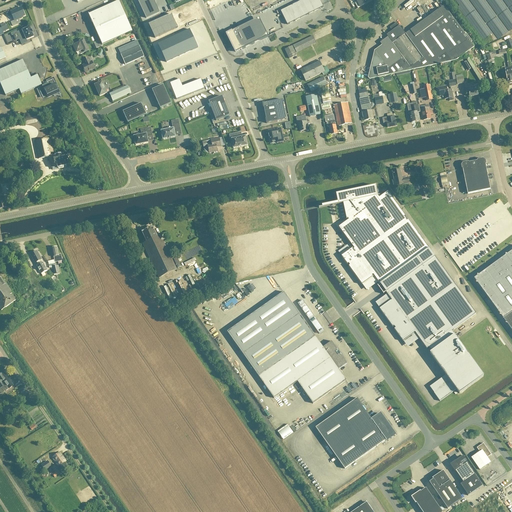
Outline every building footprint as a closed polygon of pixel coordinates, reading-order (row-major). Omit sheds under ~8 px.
[(141,0),(138,2),(146,19),(159,13),(153,0),(141,0)] [(319,0),(303,0),(280,12),(287,25),(323,7),(319,0)] [(374,51),(367,78),(369,80),(371,79),(374,78),(412,70),(441,64),(448,62),(456,61),(474,47),(471,43),(472,42),(466,34),(465,35),(444,6),(428,18),(412,29),(405,34),(399,26),(386,35),(388,37),(380,43),(381,46),(374,51)] [(14,11),(11,13),(10,12),(7,14),(9,18),(12,16),(14,21),(11,23),(12,27),(20,23),(19,20),(21,18),(21,17),(25,16),(21,8),(17,10),(17,9),(14,11)] [(121,8),(91,21),(102,46),(102,45),(132,32),(121,8)] [(177,29),(171,15),(148,25),(154,39),(177,29)] [(254,20),(226,34),(232,47),(235,53),(237,52),(240,51),(239,51),(241,50),(241,51),(242,51),(241,50),(263,39),(254,20)] [(0,31),(0,37),(5,35),(4,32),(9,29),(6,23),(0,25),(0,31),(0,32),(0,31)] [(31,31),(29,28),(22,31),(17,33),(16,32),(22,45),(28,43),(27,40),(34,37),(32,34),(31,31)] [(166,63),(198,48),(189,30),(158,45),(166,63)] [(313,37),(293,46),(296,53),(316,44),(313,37)] [(73,46),(76,53),(79,52),(80,55),(79,55),(89,51),(88,51),(83,40),(79,42),(80,43),(73,46)] [(296,55),(292,46),(284,50),(289,59),(296,55)] [(139,47),(120,55),(125,65),(144,57),(139,47)] [(90,62),(88,58),(83,60),(84,63),(85,63),(85,65),(82,66),(85,73),(95,69),(92,62),(90,62)] [(275,59),(265,66),(283,90),(292,83),(275,59)] [(31,79),(23,60),(0,70),(0,84),(5,96),(19,90),(21,95),(42,85),(37,76),(31,79)] [(319,62),(318,62),(300,71),(306,82),(322,74),(322,76),(329,72),(326,67),(323,69),(319,62)] [(467,62),(465,64),(469,69),(468,70),(470,73),(473,70),(467,62)] [(257,77),(260,76),(257,70),(254,71),(252,67),(248,69),(246,70),(246,69),(246,70),(243,71),(244,75),(245,76),(245,77),(246,77),(248,81),(256,76),(257,77)] [(154,71),(136,79),(140,89),(158,81),(154,71)] [(450,73),(452,80),(448,81),(449,88),(456,86),(455,80),(453,73),(450,73)] [(456,79),(457,85),(465,84),(463,77),(456,79)] [(326,85),(323,78),(307,85),(311,93),(326,85)] [(176,100),(204,89),(201,80),(182,87),(180,80),(170,84),(176,100)] [(54,83),(50,81),(47,83),(48,85),(39,89),(38,88),(43,99),(43,98),(47,96),(48,98),(53,95),(54,97),(61,95),(59,90),(58,90),(57,88),(56,88),(54,83)] [(102,82),(94,85),(99,97),(107,94),(102,82)] [(128,85),(110,92),(112,100),(131,92),(128,85)] [(423,90),(424,93),(423,93),(425,101),(432,100),(430,91),(429,88),(429,85),(423,87),(424,90),(423,90)] [(478,85),(471,86),(464,87),(465,92),(468,92),(469,98),(478,96),(477,89),(478,89),(478,85)] [(163,86),(152,90),(160,109),(171,104),(163,86)] [(446,87),(435,89),(436,93),(439,93),(440,97),(444,96),(444,100),(448,100),(449,102),(454,101),(452,90),(447,91),(446,87)] [(359,99),(364,121),(373,119),(368,97),(367,93),(358,95),(359,99)] [(331,97),(328,98),(328,94),(322,95),(323,104),(331,102),(331,97)] [(305,98),(309,117),(320,115),(316,95),(305,98)] [(229,116),(222,97),(208,102),(216,121),(229,116)] [(375,106),(383,104),(382,97),(374,98),(375,106)] [(264,104),(262,104),(263,108),(264,109),(263,109),(266,119),(266,120),(266,124),(268,124),(268,123),(286,120),(282,100),(264,104)] [(412,107),(413,110),(416,122),(420,121),(418,113),(421,113),(419,105),(416,106),(415,102),(412,103),(412,104),(412,107)] [(337,126),(352,124),(347,103),(333,105),(337,126)] [(141,104),(123,112),(128,123),(146,115),(141,104)] [(408,113),(409,113),(411,123),(416,122),(413,110),(412,107),(412,104),(407,105),(408,113)] [(428,105),(425,106),(420,107),(423,121),(431,119),(428,105)] [(333,115),(324,117),(325,123),(326,123),(327,128),(329,128),(330,135),(337,134),(335,126),(334,120),(333,115)] [(386,118),(382,119),(383,124),(387,123),(388,128),(397,126),(396,121),(395,122),(394,116),(392,117),(387,118),(386,118)] [(305,117),(297,119),(297,121),(298,126),(299,126),(300,132),(307,131),(306,126),(307,126),(306,122),(305,117)] [(162,138),(163,140),(168,139),(170,138),(175,137),(174,131),(180,130),(178,120),(171,122),(173,129),(161,131),(161,133),(160,133),(161,138),(162,138)] [(135,143),(136,146),(140,145),(144,144),(143,144),(148,143),(147,137),(152,136),(150,128),(145,129),(146,135),(134,137),(134,138),(133,138),(134,143),(135,143)] [(277,144),(279,143),(281,143),(283,143),(282,135),(281,133),(282,133),(282,132),(281,132),(281,129),(268,131),(268,135),(272,135),(272,137),(269,137),(269,138),(270,144),(276,143),(277,144)] [(233,148),(233,149),(234,149),(239,148),(242,147),(247,146),(247,145),(245,137),(242,138),(241,133),(235,134),(237,139),(232,140),(231,140),(232,140),(232,143),(231,144),(232,148),(233,148)] [(219,138),(214,139),(214,138),(209,139),(211,144),(207,145),(209,154),(213,153),(213,154),(218,153),(216,148),(221,147),(219,138)] [(48,139),(34,142),(38,160),(49,157),(52,169),(57,168),(57,169),(58,170),(63,169),(63,167),(63,166),(69,165),(69,164),(72,164),(71,159),(67,159),(66,153),(53,156),(50,141),(48,141),(48,139)] [(467,194),(490,190),(484,160),(469,163),(467,162),(462,163),(460,166),(461,169),(462,170),(467,194)] [(399,170),(392,172),(394,180),(393,181),(394,186),(408,183),(407,178),(401,179),(399,170)] [(375,186),(336,194),(336,195),(337,203),(338,202),(338,204),(319,208),(319,209),(343,204),(346,220),(348,219),(348,220),(339,228),(354,249),(353,250),(352,249),(341,257),(347,265),(348,264),(350,266),(349,267),(348,267),(362,285),(373,277),(372,276),(373,275),(380,285),(384,291),(382,292),(382,293),(383,295),(384,294),(383,294),(386,293),(391,301),(379,309),(393,328),(394,327),(395,329),(394,330),(394,329),(394,330),(403,342),(415,333),(427,350),(429,348),(431,352),(430,353),(450,382),(434,393),(440,402),(456,390),(459,394),(484,376),(451,332),(451,331),(453,330),(476,314),(429,249),(388,192),(379,198),(378,196),(379,196),(378,196),(376,186),(375,186)] [(277,201),(223,212),(228,237),(283,226),(277,201)] [(156,237),(152,228),(141,233),(146,242),(142,244),(158,278),(176,270),(172,262),(162,241),(161,242),(158,236),(156,237)] [(286,244),(232,255),(236,275),(291,264),(286,244)] [(56,248),(51,249),(54,262),(62,261),(61,254),(58,255),(56,248)] [(474,279),(503,319),(511,331),(511,251),(507,255),(478,275),(474,279)] [(36,252),(30,255),(35,263),(36,263),(38,265),(36,266),(41,274),(47,271),(42,263),(40,261),(41,260),(36,252)] [(2,274),(0,275),(0,290),(9,285),(9,284),(11,283),(13,286),(19,282),(14,274),(6,280),(2,274)] [(347,364),(331,342),(323,348),(283,292),(227,332),(274,399),(297,382),(313,404),(346,381),(338,370),(346,364),(347,364)] [(324,331),(302,300),(297,304),(319,335),(324,331)] [(0,383),(0,384),(8,379),(5,374),(3,372),(0,373),(0,383)] [(0,394),(0,395),(4,393),(2,391),(4,390),(5,391),(13,386),(8,379),(0,384),(3,387),(0,388),(0,394)] [(386,441),(395,435),(380,414),(371,420),(357,399),(315,428),(344,469),(385,441),(386,441)] [(8,406),(0,411),(0,412),(6,421),(14,415),(8,406)] [(291,429),(281,434),(283,438),(293,433),(291,429)] [(479,452),(471,458),(480,470),(490,463),(487,458),(491,455),(483,444),(477,448),(479,452)] [(59,453),(52,458),(56,463),(57,463),(59,466),(62,470),(67,467),(64,463),(65,462),(59,453)] [(482,486),(463,458),(464,457),(456,462),(455,461),(450,465),(455,472),(455,471),(463,483),(460,485),(468,496),(482,486)] [(45,464),(41,466),(45,470),(48,468),(51,466),(48,462),(45,464)] [(447,509),(462,499),(443,472),(443,471),(432,479),(433,480),(429,483),(447,509)] [(441,511),(426,488),(420,492),(420,491),(411,497),(415,504),(416,503),(421,511),(441,511)] [(372,511),(366,503),(352,511),(372,511)]
